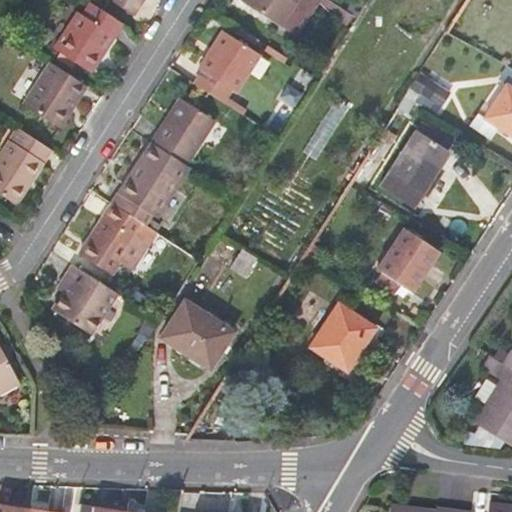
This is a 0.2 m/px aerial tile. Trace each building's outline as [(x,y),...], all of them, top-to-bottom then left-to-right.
[(108,0),(109,0),(133,15),(140,3),(135,0),(108,0)] [(283,22),(297,31),(317,0),(242,0),(236,10),(273,35),(283,22)] [(110,36),(113,39),(122,25),(90,4),(82,16),(77,12),(53,49),(83,68),(91,56),(95,59),(110,36)] [(222,31),(208,53),(213,57),(228,35),(222,31)] [(213,57),(208,53),(198,69),(203,72),(194,85),(218,101),(227,88),(230,90),(254,53),(228,35),(213,57)] [(22,104),(57,128),(84,86),(48,63),(22,104)] [(501,77),(511,82),(511,68),(507,66),(501,77)] [(438,112),(452,90),(423,72),(409,94),(438,112)] [(511,137),(511,90),(504,86),(483,118),(511,137)] [(150,143),(185,165),(213,121),(179,98),(150,143)] [(409,132),(443,150),(449,138),(415,120),(409,132)] [(0,154),(0,194),(16,205),(51,150),(17,129),(0,154)] [(434,166),(443,150),(409,132),(378,188),(412,207),(420,191),(428,194),(441,169),(434,166)] [(185,165),(150,143),(111,204),(143,225),(148,228),(188,167),(185,165)] [(87,241),(91,244),(83,258),(110,276),(118,264),(130,272),(147,246),(134,238),(143,225),(111,204),(87,241)] [(134,238),(147,246),(156,233),(148,228),(143,225),(134,238)] [(408,291),(434,252),(401,230),(375,269),(408,291)] [(83,258),(91,244),(87,241),(78,255),(83,258)] [(52,311),(89,335),(116,293),(72,265),(63,279),(70,284),(52,311)] [(210,366),(233,330),(186,300),(163,336),(210,366)] [(343,369),(371,326),(337,302),(308,345),(343,369)] [(0,345),(0,348),(5,357),(11,354),(5,343),(0,345)] [(0,393),(19,384),(5,357),(0,348),(0,393)] [(497,369),(511,378),(511,360),(505,356),(497,369)] [(470,430),(508,454),(511,447),(511,378),(497,369),(487,363),(479,377),(496,387),(470,430)]
